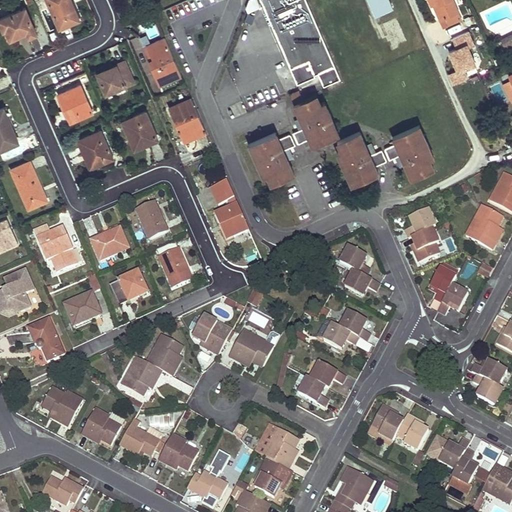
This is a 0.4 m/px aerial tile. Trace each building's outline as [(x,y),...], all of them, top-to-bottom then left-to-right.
[(71,0),(48,0),(60,26),(79,18),(71,0)] [(260,0),(298,85),(316,77),(315,76),(319,75),(324,87),(341,80),(306,0),(260,0)] [(388,0),(367,0),(375,16),(392,8),(388,0)] [(446,27),(464,19),(455,0),(440,0),(441,1),(435,4),(446,27)] [(26,8),(0,18),(0,22),(3,30),(6,28),(11,38),(27,31),(29,35),(36,32),(26,8)] [(391,47),(406,41),(396,17),(381,23),(391,47)] [(153,19),(142,24),(148,38),(159,34),(153,19)] [(468,30),(444,40),(460,81),(467,78),(464,69),(476,64),(469,46),(474,44),(468,30)] [(511,32),(500,38),(502,42),(505,40),(508,46),(511,44),(511,32)] [(166,38),(149,45),(155,59),(150,62),(160,84),(182,74),(166,38)] [(149,45),(144,47),(150,62),(155,59),(149,45)] [(486,54),(476,59),(482,73),(492,68),(486,54)] [(125,61),(98,72),(107,92),(133,81),(125,61)] [(452,83),(458,81),(455,71),(448,73),(452,83)] [(511,102),(511,101),(511,82),(511,80),(503,84),(511,102)] [(81,84),(59,94),(71,121),(93,111),(81,84)] [(299,90),(290,94),(294,104),(303,100),(299,90)] [(305,126),(294,131),(299,143),(310,138),(313,144),(334,136),(330,127),(326,118),(331,116),(328,110),(324,112),(320,104),(316,94),(303,100),(294,104),(305,126)] [(192,97),(169,107),(182,137),(193,131),(194,133),(205,128),(192,97)] [(325,102),(320,104),(324,112),(328,110),(325,102)] [(4,108),(0,109),(0,148),(16,143),(11,134),(15,133),(4,108)] [(145,110),(123,120),(134,145),(146,140),(148,143),(158,138),(145,110)] [(326,118),(330,127),(334,136),(339,134),(335,125),(331,116),(326,118)] [(393,137),(384,147),(390,159),(401,154),(412,177),(433,167),(429,159),(426,150),(423,144),(427,142),(423,132),(418,135),(416,127),(393,137)] [(193,131),(182,137),(184,142),(207,132),(205,128),(194,133),(193,131)] [(101,129),(79,139),(91,167),(113,157),(101,129)] [(294,131),(291,133),(295,145),(299,143),(294,131)] [(360,131),(337,141),(342,150),(346,158),(348,164),(344,166),(349,176),(353,174),(357,181),(378,172),(375,165),(387,160),(381,148),(370,153),(360,131)] [(276,132),(254,141),(258,149),(261,157),(256,160),(259,167),(264,165),(267,174),(271,182),(293,173),(284,150),(295,145),(291,133),(279,138),(276,132)] [(146,140),(134,145),(135,148),(148,143),(146,140)] [(254,141),(249,144),(253,151),(258,149),(254,141)] [(384,147),(381,148),(387,160),(390,159),(384,147)] [(258,149),(253,151),(256,160),(261,157),(258,149)] [(342,150),(337,152),(342,161),(344,166),(348,164),(346,158),(342,150)] [(30,162),(12,169),(29,208),(43,202),(37,190),(42,189),(30,162)] [(264,165),(259,167),(263,176),(267,174),(264,165)] [(353,174),(349,176),(352,183),(357,181),(353,174)] [(511,176),(506,174),(491,202),(511,212),(511,176)] [(229,183),(212,189),(220,205),(229,201),(236,198),(229,183)] [(42,189),(37,190),(43,202),(47,200),(42,189)] [(236,198),(229,201),(232,208),(239,205),(236,198)] [(156,204),(139,212),(150,239),(168,232),(156,204)] [(232,208),(216,215),(222,229),(223,229),(228,240),(250,232),(239,205),(232,208)] [(484,206),(467,237),(493,251),(500,236),(495,234),(499,227),(505,217),(484,206)] [(430,210),(412,219),(415,227),(406,231),(410,239),(414,238),(434,229),(437,227),(430,210)] [(0,250),(9,246),(5,238),(14,234),(6,217),(0,219),(0,250)] [(48,226),(36,231),(49,262),(53,260),(59,273),(79,265),(73,251),(75,250),(65,228),(52,233),(48,226)] [(121,229),(92,241),(100,262),(130,248),(121,229)] [(434,229),(414,238),(416,245),(419,251),(416,253),(420,263),(441,254),(437,244),(440,243),(434,229)] [(5,238),(9,246),(17,243),(14,234),(5,238)] [(176,242),(158,250),(174,288),(193,280),(176,242)] [(355,271),(368,278),(372,270),(363,265),(368,257),(351,247),(342,263),(355,271)] [(441,268),(431,287),(440,291),(435,300),(443,304),(453,286),(457,277),(441,268)] [(9,289),(0,292),(3,300),(0,300),(0,301),(11,312),(20,309),(21,312),(31,307),(25,294),(35,290),(26,270),(11,277),(15,286),(9,289)] [(377,293),(381,285),(368,278),(355,271),(346,287),(363,297),(368,288),(377,293)] [(140,273),(111,286),(119,304),(136,296),(137,299),(149,294),(140,273)] [(103,289),(97,275),(89,278),(95,292),(103,289)] [(15,286),(11,277),(5,279),(9,289),(15,286)] [(443,304),(439,311),(447,316),(451,308),(460,313),(469,295),(453,286),(443,304)] [(256,290),(254,295),(260,298),(263,294),(256,290)] [(92,294),(67,305),(75,325),(85,322),(84,319),(100,311),(92,294)] [(136,296),(119,304),(120,307),(137,299),(136,296)] [(11,312),(0,301),(0,313),(0,314),(9,317),(21,312),(20,309),(11,312)] [(360,338),(368,343),(372,335),(363,330),(368,321),(350,312),(341,328),(360,338)] [(205,316),(194,337),(203,343),(206,345),(205,348),(219,356),(233,331),(205,316)] [(51,318),(28,328),(35,345),(37,345),(39,349),(42,350),(48,363),(67,355),(51,318)] [(356,346),(360,338),(341,328),(333,324),(325,341),(342,350),(347,341),(356,346)] [(503,335),(498,345),(511,352),(511,325),(510,328),(506,336),(503,335)] [(244,331),(230,357),(246,366),(249,361),(254,363),(263,369),(275,347),(267,343),(244,331)] [(281,336),(275,333),(272,334),(267,343),(275,347),(281,336)] [(163,336),(148,364),(163,371),(173,377),(181,362),(177,360),(179,356),(184,347),(163,336)] [(369,353),(373,345),(368,343),(360,338),(356,346),(369,353)] [(293,359),(285,355),(284,356),(283,364),(287,366),(288,367),(293,359)] [(138,358),(122,386),(144,397),(149,388),(151,384),(156,386),(163,371),(148,364),(138,358)] [(487,359),(482,368),(485,370),(491,361),(487,359)] [(477,365),(473,373),(479,376),(500,387),(509,371),(491,361),(485,370),(482,368),(477,365)] [(344,386),(348,378),(321,364),(312,380),(327,388),(330,390),(335,381),(344,386)] [(500,387),(479,376),(475,383),(482,387),(477,396),(495,406),(505,390),(500,387)] [(96,377),(92,383),(100,387),(103,381),(96,377)] [(300,395),(327,409),(331,401),(322,397),(327,388),(312,380),(309,378),(300,395)] [(53,388),(43,407),(52,412),(56,414),(54,418),(70,426),(84,400),(69,392),(66,395),(53,388)] [(384,407),(372,427),(381,432),(379,435),(394,443),(397,436),(405,422),(398,419),(392,415),(394,412),(384,407)] [(97,409),(84,433),(97,441),(100,437),(103,439),(104,440),(113,445),(123,426),(110,419),(111,416),(97,409)] [(405,422),(397,436),(406,441),(404,444),(418,451),(429,431),(423,428),(416,424),(417,421),(408,416),(405,422)] [(135,419),(121,446),(139,456),(142,451),(144,452),(152,457),(155,452),(160,442),(163,437),(147,429),(145,433),(137,429),(141,422),(135,419)] [(238,425),(233,433),(240,439),(246,429),(238,425)] [(268,459),(290,471),(297,456),(293,454),(295,449),(300,441),(271,425),(256,453),(268,459)] [(173,435),(159,460),(173,468),(176,464),(181,467),(187,470),(197,452),(186,445),(187,442),(173,435)] [(449,444),(440,462),(457,470),(467,452),(471,445),(463,440),(458,448),(449,444)] [(164,444),(160,442),(155,452),(159,454),(164,444)] [(500,454),(491,446),(485,453),(494,460),(500,454)] [(196,475),(188,489),(204,499),(202,504),(213,510),(218,500),(219,500),(227,486),(216,480),(219,473),(221,474),(230,457),(219,451),(210,467),(213,469),(209,476),(203,473),(201,478),(196,475)] [(197,452),(187,470),(189,471),(200,453),(197,452)] [(457,470),(453,477),(470,485),(479,469),(470,463),(474,455),(467,452),(457,470)] [(421,453),(415,465),(420,468),(427,456),(421,453)] [(268,459),(260,473),(263,474),(256,488),(275,499),(280,490),(282,486),(286,487),(294,473),(290,471),(268,459)] [(511,474),(496,465),(483,491),(511,505),(511,502),(511,474)] [(340,495),(336,502),(337,502),(350,510),(353,511),(357,504),(361,506),(375,482),(349,469),(342,483),(345,485),(348,486),(343,496),(340,495)] [(453,477),(449,484),(465,493),(470,485),(453,477)] [(52,478),(43,494),(67,506),(70,501),(76,505),(84,490),(68,481),(65,485),(52,478)] [(389,478),(385,486),(399,494),(401,484),(389,478)] [(238,500),(243,491),(236,487),(231,496),(238,500)] [(0,511),(9,509),(2,493),(0,493),(0,511)] [(241,507),(238,511),(267,511),(270,507),(245,493),(238,505),(241,507)] [(477,511),(479,511),(485,501),(480,498),(476,505),(473,510),(477,511)] [(337,502),(331,511),(349,511),(350,510),(337,502)]
